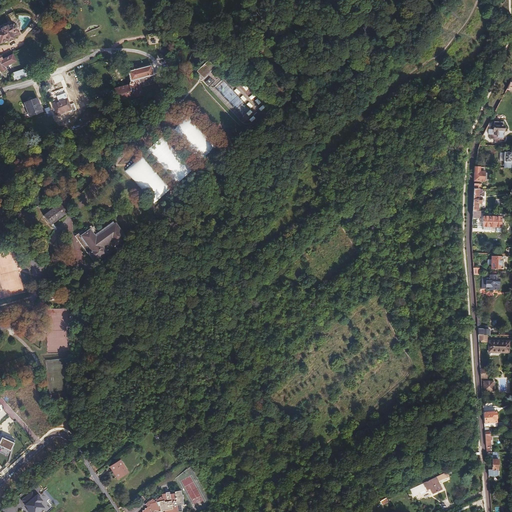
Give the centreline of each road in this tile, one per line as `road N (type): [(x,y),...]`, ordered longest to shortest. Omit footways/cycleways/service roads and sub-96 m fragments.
road 1 (motorway): [(300,511),(214,0)]
road 2 (motorway): [(199,0),(274,511)]
road 3 (unclassified): [(489,511),(467,241),(474,148),(511,65)]
road 4 (track): [(384,307),(409,284),(399,231),(411,210),(417,156),(431,146),(437,126),(429,80),(435,60)]
road 5 (track): [(314,458),(406,372),(401,337)]
